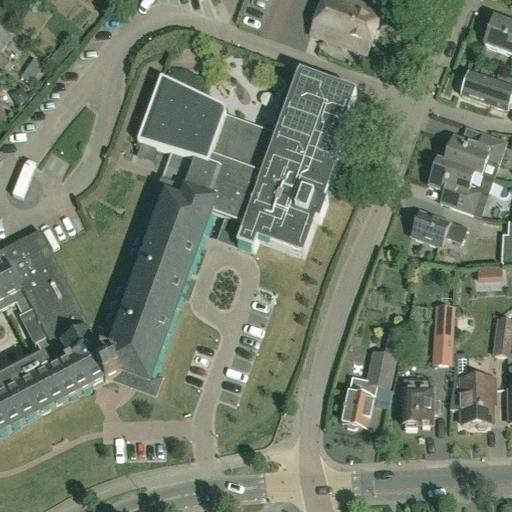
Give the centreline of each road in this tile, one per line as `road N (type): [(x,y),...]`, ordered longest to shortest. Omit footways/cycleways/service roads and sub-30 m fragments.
road 1 (residential): [(314,484),(311,431),(335,327),(419,103)]
road 2 (tertiary): [(314,484),(511,476)]
road 3 (tertiary): [(129,511),(211,491),(314,484)]
